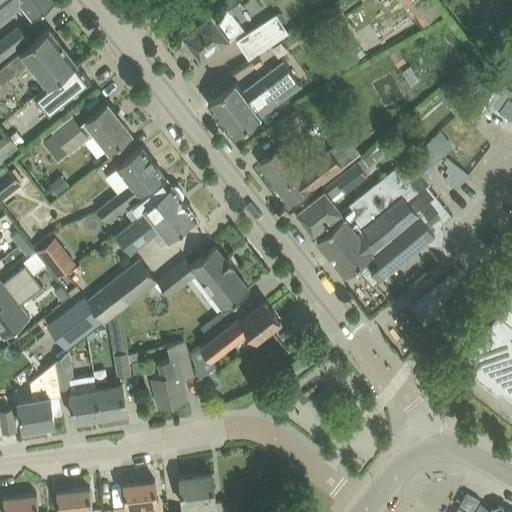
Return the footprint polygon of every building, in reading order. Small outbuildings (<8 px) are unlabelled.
[(54,0),(1,0),(0,1),(0,17),(19,3),(32,18),(54,0)] [(202,59),(243,27),(230,12),(244,5),(240,0),(224,0),(223,0),(224,2),(183,34),(202,59)] [(433,2),(429,5),(425,0),(404,0),(415,15),(423,25),(441,12),(433,2)] [(248,57),(287,31),(275,12),(235,38),(248,57)] [(18,26),(0,40),(0,58),(27,37),(18,26)] [(49,28),(33,40),(19,52),(19,53),(0,68),(0,94),(12,85),(7,78),(28,62),(46,86),(76,63),(49,28)] [(346,66),(351,62),(358,57),(352,48),(339,57),(346,66)] [(232,135),(300,83),(297,80),(290,69),(284,60),(243,92),(234,81),(207,102),(232,135)] [(48,113),(74,93),(90,81),(76,63),(46,86),(34,95),(48,113)] [(454,78),(440,91),(457,109),(471,96),(454,78)] [(478,105),(490,115),(510,93),(498,82),(478,105)] [(53,131),(59,138),(68,150),(93,130),(108,149),(131,132),(107,102),(80,124),(72,115),(53,131)] [(296,108),(276,124),(279,128),(275,131),(282,141),(307,122),(296,108)] [(511,136),(511,121),(496,108),(489,117),(511,136)] [(11,134),(18,143),(24,138),(17,129),(11,134)] [(426,141),(394,168),(408,185),(418,177),(416,174),(420,170),(443,154),(453,146),(440,130),(432,137),(426,141)] [(347,135),(330,148),(303,169),(297,162),(295,163),(281,145),(259,162),(292,204),(343,164),(359,151),(347,135)] [(142,145),(126,157),(116,165),(130,184),(97,210),(105,220),(164,173),(142,145)] [(311,197),(296,209),(313,231),(329,219),(341,209),(333,198),(335,197),(358,178),(366,172),(364,171),(356,160),(348,166),(350,167),(311,197)] [(453,161),(446,171),(460,182),(467,172),(453,161)] [(0,198),(22,181),(10,167),(0,175),(0,198)] [(332,225),(317,238),(346,274),(358,264),(365,258),(372,267),(371,268),(379,278),(427,239),(435,233),(432,229),(451,214),(427,185),(430,182),(420,170),(416,174),(418,177),(408,185),(394,168),(393,167),(385,174),(380,179),(379,178),(350,202),(356,210),(347,218),(345,215),(332,225)] [(133,206),(127,210),(134,219),(146,209),(153,218),(164,210),(165,210),(182,197),(181,195),(182,195),(182,190),(178,185),(174,184),(173,185),(166,177),(132,204),(133,206)] [(153,233),(161,243),(196,214),(182,197),(165,210),(164,210),(153,218),(146,209),(116,234),(129,251),(153,233)] [(18,229),(12,234),(19,244),(25,239),(18,229)] [(57,275),(75,261),(54,234),(36,249),(57,275)] [(25,239),(19,244),(27,253),(33,248),(25,239)] [(185,257),(157,279),(168,293),(194,273),(210,293),(220,306),(221,307),(222,309),(229,303),(235,298),(249,288),(232,267),(235,265),(226,254),(223,256),(215,245),(190,264),(185,257)] [(84,294),(47,324),(64,346),(101,317),(103,320),(156,278),(139,257),(87,298),(84,294)] [(0,277),(0,300),(34,274),(25,263),(2,280),(0,277)] [(34,274),(0,300),(0,330),(4,336),(30,315),(20,303),(43,285),(34,274)] [(61,284),(55,289),(62,298),(68,294),(61,284)] [(511,288),(496,309),(500,312),(485,331),(481,328),(458,357),(473,369),(474,375),(497,393),(504,393),(511,399),(511,288)] [(202,346),(190,356),(198,366),(210,356),(211,357),(247,329),(255,339),(280,319),(265,300),(241,319),(238,315),(200,344),(202,346)] [(131,372),(120,309),(107,317),(117,375),(131,372)] [(419,325),(407,335),(413,342),(417,339),(425,332),(423,331),(419,325)] [(168,344),(171,357),(159,360),(162,374),(153,376),(159,404),(187,397),(180,370),(191,367),(184,340),(168,344)] [(69,348),(55,358),(59,387),(71,385),(72,390),(69,391),(74,419),(100,415),(95,387),(93,372),(73,375),(69,348)] [(18,401),(19,408),(22,428),(54,422),(50,396),(60,394),(59,387),(55,358),(28,379),(32,399),(18,401)] [(145,370),(143,358),(132,360),(134,372),(145,370)] [(95,387),(100,415),(127,410),(123,382),(95,387)] [(16,429),(13,409),(13,407),(0,409),(0,416),(2,431),(16,429)] [(173,511),(215,511),(212,472),(180,475),(183,506),(184,505),(185,511),(173,511)] [(140,511),(140,505),(158,503),(157,498),(155,478),(124,482),(126,505),(114,507),(114,511),(140,511)] [(56,489),(59,509),(58,511),(67,511),(71,511),(84,511),(85,510),(92,509),(90,486),(56,489)] [(3,495),(5,511),(38,511),(37,492),(3,495)]
